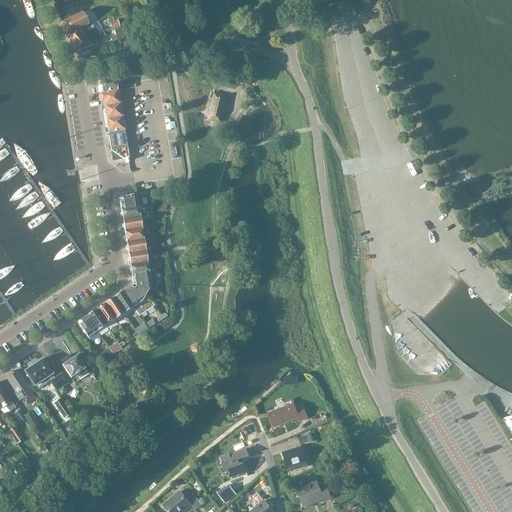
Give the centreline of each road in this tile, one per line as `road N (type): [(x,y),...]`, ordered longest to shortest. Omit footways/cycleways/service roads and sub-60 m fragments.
road 1 (unclassified): [(378,399),(348,325),(310,105),(296,73)]
road 2 (unclassified): [(81,71),(250,45),(296,73)]
road 3 (residential): [(118,260),(81,71)]
road 4 (residential): [(0,368),(117,287),(118,260)]
road 5 (unclassified): [(0,340),(118,260)]
road 6 (unclassified): [(492,511),(418,392)]
road 7 (unclassified): [(442,511),(378,399)]
